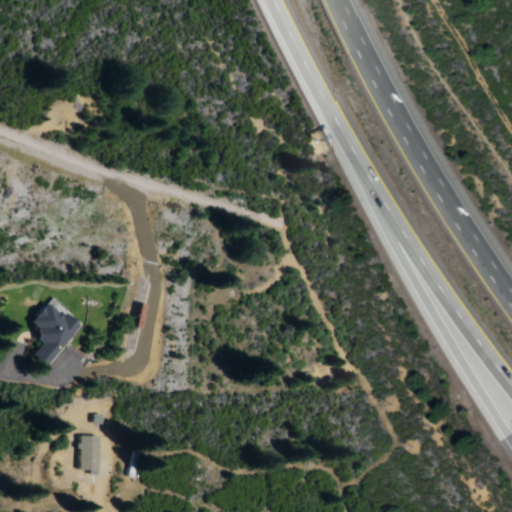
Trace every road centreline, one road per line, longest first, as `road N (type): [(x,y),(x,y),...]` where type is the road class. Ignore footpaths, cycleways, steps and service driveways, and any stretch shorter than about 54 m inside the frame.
road 1 (motorway): [(276,0),(398,220),(511,380)]
road 2 (motorway): [(511,309),(447,216),(331,0)]
road 3 (motorway): [(352,142),(395,243),(511,436)]
road 4 (track): [(282,222),(0,132)]
